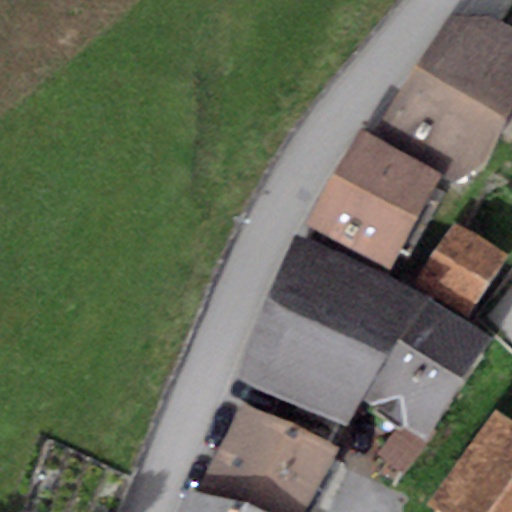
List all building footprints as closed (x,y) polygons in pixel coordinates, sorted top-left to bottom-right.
[(511,28),(493,16),(449,16),(378,130),(458,182),(488,158),(511,103),(511,28)] [(443,173),(361,128),(307,224),(389,269),(443,173)] [(506,255),(454,222),(415,283),(467,316),(506,255)] [(426,296),(294,234),(238,380),(347,423),(360,397),(426,296)] [(490,338),(426,296),(360,397),(425,438),(490,338)] [(242,406),(195,490),(256,511),(303,511),(337,451),(242,406)] [(511,511),(511,423),(494,411),(427,502),(440,511),(511,511)] [(256,511),(195,490),(186,490),(178,511),(256,511)]
